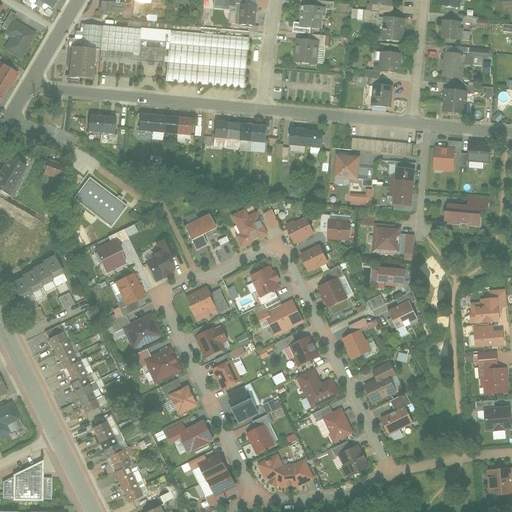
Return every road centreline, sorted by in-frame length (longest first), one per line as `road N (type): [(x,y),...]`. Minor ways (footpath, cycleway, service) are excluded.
road 1 (residential): [(201,276),(272,247),(284,251),(390,473),(345,494),(260,502)]
road 2 (residential): [(201,276),(162,206),(74,151),(3,125)]
road 3 (residential): [(262,109),(25,88)]
road 4 (residential): [(260,502),(155,293)]
road 5 (tertiary): [(0,322),(94,511)]
road 6 (residential): [(414,125),(262,109)]
road 7 (residential): [(414,125),(423,5)]
